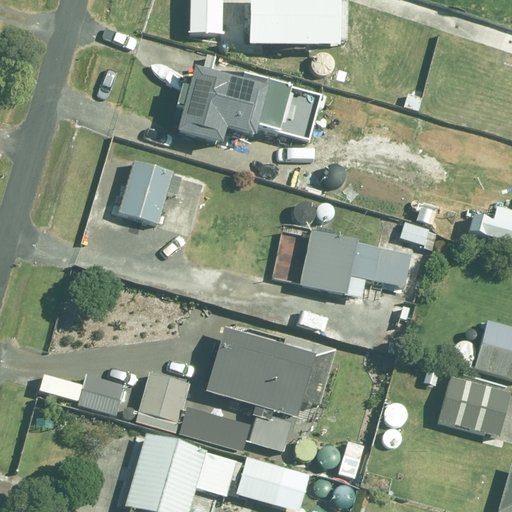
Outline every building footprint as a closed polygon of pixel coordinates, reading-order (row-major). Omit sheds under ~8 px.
[(314,50),(315,0),(248,0),(247,48),(314,50)] [(254,140),(267,93),(191,71),(174,131),(221,145),(225,132),(254,140)] [(511,79),(486,72),(475,108),(511,119),(511,79)] [(156,227),(173,177),(133,164),(116,214),(156,227)] [(435,235),(402,225),(397,241),(430,251),(435,235)] [(401,289),(408,257),(309,234),(297,286),(355,299),(360,280),(401,289)] [(511,381),(511,329),(485,323),(472,371),(511,381)] [(301,346),(299,353),(222,331),(204,393),(260,410),(249,446),(281,455),(290,425),(269,418),(270,415),(296,422),(300,406),(316,410),(332,355),(301,346)] [(177,426),(188,387),(147,376),(137,414),(177,426)] [(497,438),(508,396),(449,381),(438,423),(497,438)] [(118,405),(80,394),(76,410),(113,421),(118,405)] [(222,499),(233,464),(144,437),(123,508),(129,509),(127,511),(188,511),(195,491),(222,499)] [(360,451),(345,447),(337,479),(352,483),(360,451)] [(273,508),(283,471),(245,460),(235,497),(273,508)] [(511,511),(511,467),(510,467),(498,511),(511,511)]
